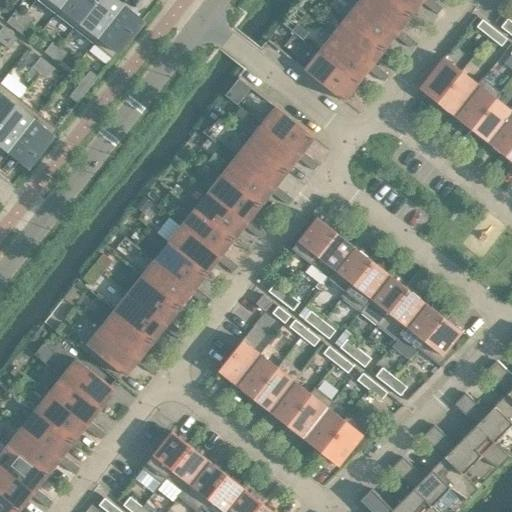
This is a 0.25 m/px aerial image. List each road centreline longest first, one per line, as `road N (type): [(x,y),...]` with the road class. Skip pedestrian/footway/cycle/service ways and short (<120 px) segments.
road 1 (residential): [(323,172),(166,374)]
road 2 (residential): [(334,501),(511,322)]
road 3 (tertiary): [(47,215),(200,17)]
road 4 (residential): [(323,172),(511,316)]
road 5 (residential): [(166,374),(334,501)]
road 6 (residential): [(200,17),(353,135)]
road 7 (residential): [(166,374),(58,511)]
road 8 (residential): [(379,103),(511,207)]
road 9 (residential): [(379,103),(462,0)]
